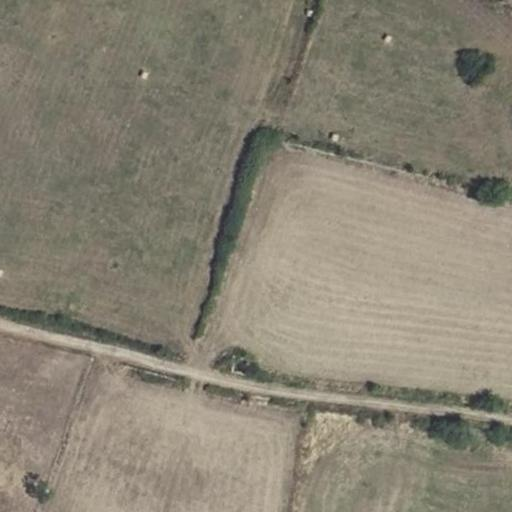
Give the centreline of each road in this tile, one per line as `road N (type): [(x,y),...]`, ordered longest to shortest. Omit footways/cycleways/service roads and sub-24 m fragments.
road 1 (track): [(0,329),(281,397),(511,424)]
road 2 (track): [(99,354),(40,511)]
